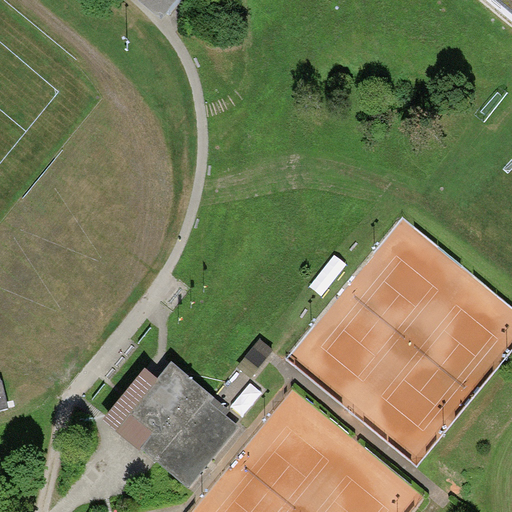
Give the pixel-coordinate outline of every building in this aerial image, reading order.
[(138,0),(161,19),(177,0),(138,0)] [(511,0),(484,0),(511,22),(511,0)] [(258,351),(246,365),(257,375),(269,362),(258,351)] [(154,400),(119,447),(185,496),(226,440),(214,432),(221,423),(166,383),(154,400)] [(119,447),(154,400),(142,391),(106,438),(119,447)]
